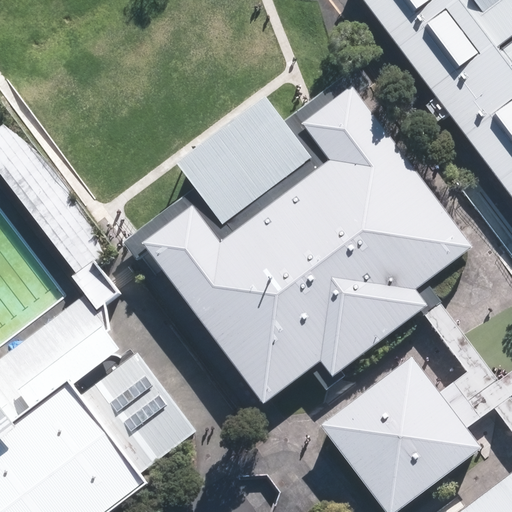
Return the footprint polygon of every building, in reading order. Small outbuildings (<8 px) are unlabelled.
[(511,0),(363,0),(511,201),(511,0)] [(483,260),(348,77),(130,238),(265,420),(483,260)] [(0,400),(0,511),(142,511),(208,462),(100,323),(0,400)] [(416,367),(329,431),(388,511),(407,511),(482,457),(416,367)] [(511,511),(511,475),(464,511),(511,511)]
